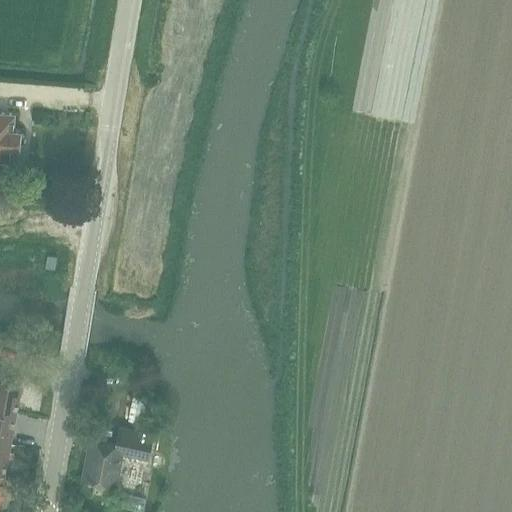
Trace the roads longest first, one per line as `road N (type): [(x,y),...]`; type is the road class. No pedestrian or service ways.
road 1 (track): [(295,511),(310,47),(334,0)]
road 2 (tertiary): [(69,373),(132,0)]
road 3 (tertiary): [(49,511),(69,373)]
